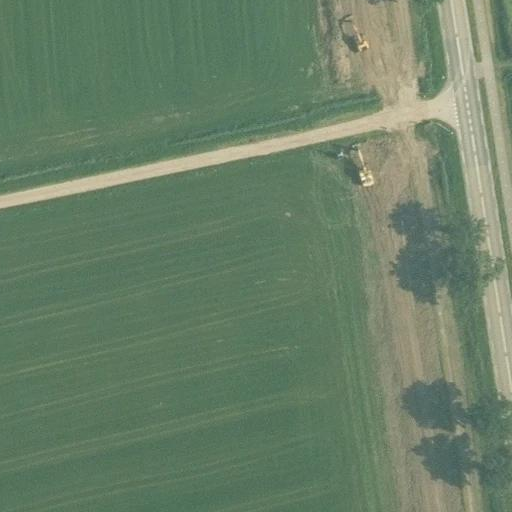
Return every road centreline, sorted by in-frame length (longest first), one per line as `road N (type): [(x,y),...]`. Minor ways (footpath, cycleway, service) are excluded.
road 1 (unknown): [(467,114),(0,204)]
road 2 (secondary): [(511,391),(451,0)]
